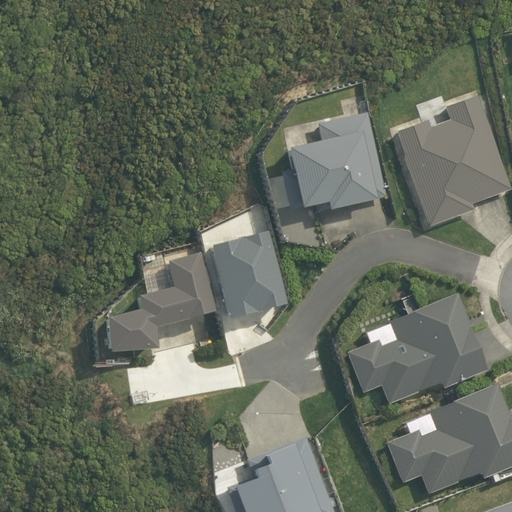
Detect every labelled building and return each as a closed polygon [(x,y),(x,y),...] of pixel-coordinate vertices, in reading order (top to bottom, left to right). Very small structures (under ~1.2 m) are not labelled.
[(427,228),(473,212),(470,205),(510,190),(475,97),(444,108),(448,121),(427,128),(425,121),(394,133),(402,155),(401,156),(427,228)] [(383,197),(364,113),(313,124),(317,141),(280,149),(285,170),(277,172),(285,211),(310,205),(312,214),(383,197)] [(262,232),(203,247),(221,319),(280,305),(262,232)] [(133,310),(99,318),(102,353),(150,350),(148,328),(208,312),(194,254),(158,262),(160,267),(137,273),(142,294),(130,297),(133,310)] [(483,370),(453,295),(418,309),(405,314),(385,322),(386,324),(362,334),(366,344),(342,354),(358,394),(377,387),(385,405),(435,383),(437,389),(483,370)] [(405,314),(418,309),(412,296),(399,302),(405,314)] [(511,433),(492,385),(425,412),(425,414),(402,424),(405,433),(382,443),(398,484),(417,476),(424,494),(474,473),(477,480),(511,465),(511,433)] [(330,511),(302,437),(241,461),(248,479),(222,488),(230,511),(330,511)] [(511,511),(511,501),(482,511),(511,511)]
